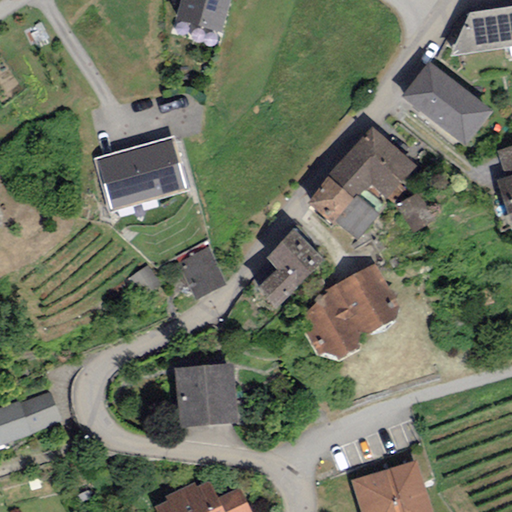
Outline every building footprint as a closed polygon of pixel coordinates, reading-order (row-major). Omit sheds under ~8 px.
[(180,0),(175,20),(220,33),(229,0),(180,0)] [(511,47),(511,6),(469,13),(450,57),(511,47)] [(494,113),(429,62),(401,98),(466,148),(494,113)] [(416,166),(372,127),(328,176),(355,200),(358,196),(369,184),(387,199),(416,166)] [(174,136),(92,158),(107,214),(189,192),(174,136)] [(511,146),(496,152),(505,179),(511,176),(511,146)] [(355,200),(328,176),(307,203),(332,225),(335,222),(355,200)] [(497,181),(511,225),(511,176),(505,179),(497,181)] [(434,222),(420,193),(396,205),(413,232),(434,222)] [(355,200),(335,222),(356,241),(379,215),(358,196),(355,200)] [(323,261),(293,229),(266,258),(277,270),(294,287),(323,261)] [(226,286),(208,248),(177,262),(195,300),(226,286)] [(400,305),(376,264),(335,284),(362,332),(369,335),(396,321),(400,305)] [(164,286),(146,265),(127,280),(145,301),(164,286)] [(276,304),(294,287),(277,270),(260,287),(276,304)] [(355,343),(362,332),(335,284),(315,299),(316,303),(300,323),(319,356),(324,354),(335,356),(337,361),(358,351),(355,343)] [(234,364),(174,369),(179,427),(239,422),(234,364)] [(19,402),(0,408),(0,446),(31,436),(30,435),(59,425),(49,394),(20,404),(19,402)] [(429,511),(416,462),(350,481),(359,511),(429,511)] [(154,508),(155,511),(222,511),(217,499),(209,482),(196,488),(194,483),(165,496),(167,502),(154,508)] [(217,499),(222,511),(249,511),(239,489),(217,499)]
